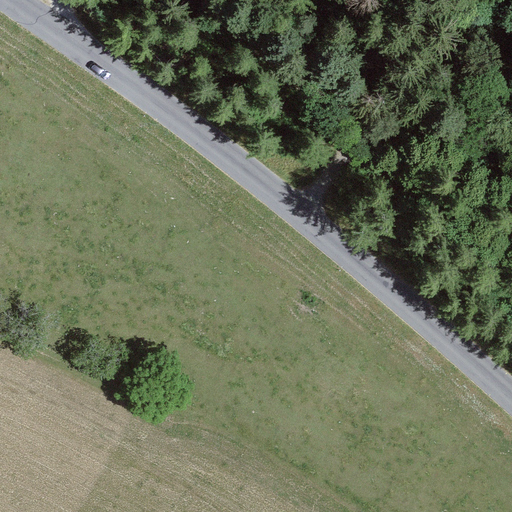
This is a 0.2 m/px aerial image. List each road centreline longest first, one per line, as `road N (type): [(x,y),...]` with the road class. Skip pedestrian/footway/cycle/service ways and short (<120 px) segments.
road 1 (tertiary): [(511,398),(169,112),(9,0)]
road 2 (track): [(294,212),(354,144),(395,116),(466,98),(511,117)]
